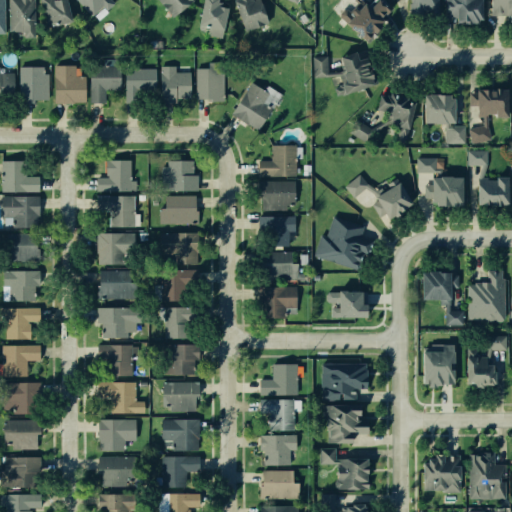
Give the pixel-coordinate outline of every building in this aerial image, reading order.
[(32,0),(32,34),(24,34),(24,27),(10,27),(10,0),(32,0)] [(66,0),(69,20),(46,23),(43,2),(54,0),(66,0)] [(105,0),(91,13),(79,0),(105,0)] [(187,0),(189,2),(172,16),(159,0),(187,0)] [(220,36),(208,34),(209,28),(196,25),(201,0),(215,0),(214,5),(225,8),(220,36)] [(256,0),(263,23),(239,30),(231,0),(256,0)] [(361,38),(344,21),(362,2),(366,6),(371,0),(380,0),(389,9),(383,15),(380,12),(376,16),(380,20),(361,38)] [(436,0),(436,14),(410,13),(410,0),(436,0)] [(478,0),(478,24),(453,23),(453,16),(444,16),(444,0),(478,0)] [(511,0),(511,22),(504,22),(504,12),(489,11),(489,0),(511,0)] [(374,82),(341,93),(338,83),(343,81),(339,70),(341,69),(337,58),(352,53),(356,64),(366,60),(374,82)] [(326,74),(313,74),(313,55),(325,55),(326,74)] [(117,88),(103,88),(103,99),(89,100),(88,67),(105,66),(105,59),(116,59),(117,88)] [(221,96),(194,96),(193,69),(206,69),(206,64),(220,64),(221,96)] [(46,98),(19,98),(18,65),(39,65),(39,75),(46,75),(46,98)] [(84,100),(52,100),(52,65),(73,65),(73,78),(84,78),(84,100)] [(187,96),(158,97),(157,65),(173,65),(173,72),(187,71),(187,96)] [(153,88),(123,88),(123,69),(153,69),(153,88)] [(10,95),(0,95),(0,74),(9,74),(10,95)] [(230,112),(250,83),(262,90),(266,85),(281,95),(277,101),(266,94),(259,104),(268,110),(255,129),(230,112)] [(480,116),(475,116),(474,91),(502,90),(503,114),(491,114),(491,110),(487,110),(487,116),(484,116),(485,126),(488,126),(488,138),(470,138),(470,126),(481,126),(480,116)] [(448,121),(422,120),(423,94),(444,95),(444,100),(449,100),(448,121)] [(368,128),(383,121),(384,117),(381,115),(383,111),(374,107),(378,95),(387,98),(389,95),(413,105),(405,126),(409,128),(403,143),(395,140),(397,136),(394,135),(397,126),(388,123),(370,133),(364,142),(348,132),(355,120),(368,128)] [(462,141),(443,141),(443,126),(462,126),(462,141)] [(293,176),(256,176),(256,159),(269,159),(269,144),(293,144),(293,176)] [(480,165),(465,163),(466,150),(486,152),(484,165),(479,178),(502,178),(502,203),(476,203),(476,178),(480,165)] [(433,170),(417,170),(417,158),(433,158),(433,170)] [(36,191),(0,191),(0,159),(21,159),(21,175),(36,175),(36,191)] [(129,190),(95,191),(94,176),(104,176),(104,160),(128,160),(128,177),(134,177),(135,186),(128,186),(129,190)] [(196,190),(159,190),(159,175),(163,175),(163,160),(186,160),(186,176),(195,175),(196,190)] [(351,195),(341,182),(355,170),(366,183),(351,195)] [(457,204),(434,204),(434,199),(429,199),(428,178),(457,177),(457,204)] [(294,205),(255,205),(255,181),(294,181),(294,205)] [(383,216),(382,213),(377,216),(370,204),(375,202),(373,198),(397,183),(408,201),(383,216)] [(132,225),(109,225),(109,208),(95,208),(95,195),(132,195),(132,225)] [(34,226),(11,227),(11,218),(0,218),(0,196),(34,196),(34,226)] [(197,223),(157,223),(156,208),(160,208),(160,196),(191,196),(191,208),(196,208),(197,223)] [(354,266),(314,251),(322,233),(326,234),(335,213),(361,224),(357,235),(371,241),(365,254),(359,252),(354,266)] [(287,244),(261,244),(261,215),(294,214),(294,234),(287,235),(287,244)] [(124,263),(98,263),(98,233),(133,233),(133,247),(124,247),(124,263)] [(31,260),(1,261),(0,235),(30,234),(31,260)] [(193,262),(156,262),(157,234),(193,234),(193,262)] [(298,279),(257,280),(257,252),(290,251),(290,264),(297,264),(298,279)] [(502,319),(467,320),(467,280),(485,279),(485,270),(502,269),(502,319)] [(184,300),(159,301),(158,270),(184,270),(184,300)] [(32,301),(10,301),(9,284),(2,285),(1,272),(37,271),(38,283),(31,283),(32,301)] [(462,323),(444,323),(444,303),(438,303),(438,296),(418,297),(418,271),(446,271),(446,274),(456,274),(457,286),(446,286),(446,298),(449,298),(449,310),(462,310),(462,323)] [(127,299),(97,299),(97,272),(126,272),(127,299)] [(282,317),(258,317),(258,287),(295,287),(295,307),(282,307),(282,317)] [(363,315),(332,314),(333,302),(325,302),(325,291),(333,291),(333,289),(360,290),(359,302),(363,302),(363,315)] [(127,337),(101,337),(101,325),(96,325),(96,306),(127,306),(127,337)] [(187,336),(163,337),(162,307),(187,306),(187,336)] [(27,339),(1,339),(1,308),(37,308),(37,322),(27,322),(27,339)] [(505,348),(487,348),(487,336),(505,336),(505,348)] [(24,375),(0,375),(0,344),(36,344),(36,361),(24,361),(24,375)] [(191,377),(167,378),(166,345),(190,344),(191,377)] [(130,375),(107,375),(107,356),(99,356),(99,346),(137,345),(138,359),(129,359),(130,375)] [(448,381),(420,382),(420,352),(436,352),(436,345),(448,345),(448,360),(442,361),(442,370),(448,369),(448,381)] [(491,383),(465,383),(465,348),(475,347),(475,357),(482,357),(482,366),(490,366),(491,383)] [(294,392),(260,393),(260,378),(270,377),(270,363),(298,362),(299,376),(294,377),(294,392)] [(363,363),(364,386),(353,386),(353,397),(319,397),(319,363),(363,363)] [(144,412),(111,413),(111,395),(99,395),(99,382),(134,381),(134,399),(144,399),(144,412)] [(195,409),(172,409),(172,402),(162,402),(162,381),(195,382),(195,409)] [(33,410),(13,411),(13,401),(3,401),(2,383),(32,382),(33,410)] [(287,428),(266,427),(267,412),(256,412),(257,398),(287,398),(287,428)] [(359,405),(359,414),(356,414),(356,419),(362,419),(362,432),(344,433),(344,441),(323,441),(322,406),(359,405)] [(123,452),(98,452),(98,419),(133,418),(134,440),(123,440),(123,452)] [(195,450),(173,450),(173,440),(161,440),(161,418),(195,418),(195,450)] [(35,446),(1,446),(1,419),(35,419),(35,446)] [(284,465),(263,465),(263,448),(256,448),(256,436),(292,435),(293,448),(284,448),(284,465)] [(362,488),(333,488),(333,467),(337,467),(337,463),(317,463),(317,446),(331,446),(331,458),(341,458),(341,450),(362,450),(362,488)] [(457,488),(421,487),(422,458),(429,458),(429,453),(458,453),(457,488)] [(504,496),(469,495),(470,456),(479,456),(479,453),(494,453),(494,463),(502,464),(502,476),(494,476),(493,481),(505,481),(504,496)] [(185,486),(162,486),(161,456),(197,455),(198,468),(184,468),(185,486)] [(33,486),(3,486),(2,457),(32,456),(33,486)] [(128,486),(99,486),(99,458),(128,458),(128,486)] [(282,498),(256,498),(256,470),(282,470),(282,498)] [(364,511),(319,511),(319,492),(332,493),(332,506),(364,507),(364,511)] [(124,511),(101,511),(101,508),(95,508),(95,493),(124,493),(124,511)] [(186,511),(166,511),(166,493),(186,493),(186,511)] [(31,511),(6,511),(6,495),(31,495),(31,511)]
